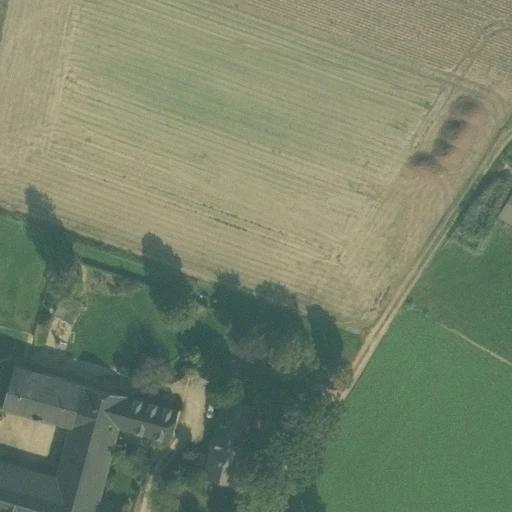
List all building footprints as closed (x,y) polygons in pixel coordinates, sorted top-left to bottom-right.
[(511,194),(499,215),(511,222),(511,194)] [(73,323),(84,303),(66,293),(55,313),(73,323)] [(83,384),(14,365),(11,377),(2,407),(70,425),(72,425),(83,384)] [(0,406),(2,407),(11,377),(0,374),(0,406)] [(178,409),(83,384),(72,425),(70,425),(53,488),(46,511),(95,511),(118,427),(169,440),(178,409)] [(251,406),(226,400),(206,476),(232,481),(251,406)] [(0,511),(3,511),(13,477),(0,473),(0,511)] [(19,511),(28,481),(13,477),(3,511),(19,511)] [(28,481),(19,511),(46,511),(53,488),(28,481)]
